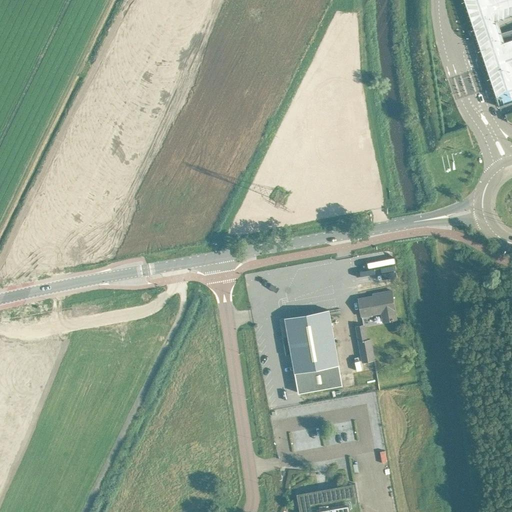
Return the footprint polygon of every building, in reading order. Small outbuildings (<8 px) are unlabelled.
[(434,164),(441,188),(475,178),(467,149),(439,158),(440,162),(434,164)] [(392,291),(383,292),(383,294),(359,299),(362,316),(385,312),(386,321),(397,319),(395,310),(392,291)] [(329,310),(285,318),(289,336),(283,337),(286,356),(292,355),(299,393),(342,385),(329,310)] [(364,325),(356,326),(363,362),(375,360),(371,339),(367,340),(364,325)] [(318,420),(317,410),(270,415),(271,424),(318,420)] [(304,456),(304,437),(294,437),(294,456),(304,456)] [(360,511),(356,484),(298,494),(300,511),(360,511)]
